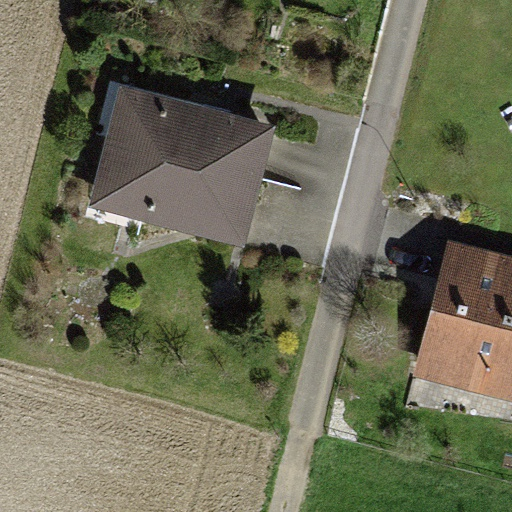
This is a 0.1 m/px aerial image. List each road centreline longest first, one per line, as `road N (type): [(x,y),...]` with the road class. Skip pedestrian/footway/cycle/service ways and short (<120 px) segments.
road 1 (residential): [(310,389),(409,0)]
road 2 (track): [(279,511),(310,389)]
